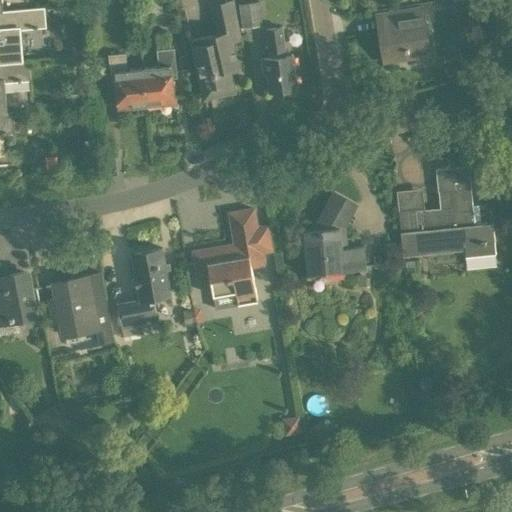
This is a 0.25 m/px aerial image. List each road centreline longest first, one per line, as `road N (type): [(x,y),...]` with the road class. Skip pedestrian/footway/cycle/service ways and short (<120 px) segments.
road 1 (residential): [(0,212),(143,192),(340,126),(321,0)]
road 2 (primary): [(511,437),(244,511)]
road 3 (primary): [(341,511),(511,468)]
